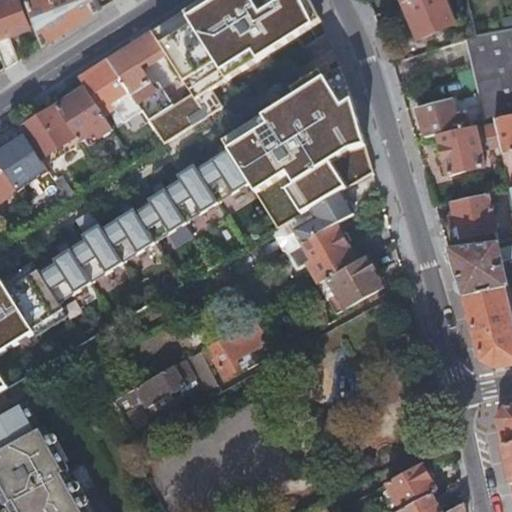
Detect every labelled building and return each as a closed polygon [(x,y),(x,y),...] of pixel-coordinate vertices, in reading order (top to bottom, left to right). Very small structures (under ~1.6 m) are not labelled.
[(19,0),(0,0),(0,36),(29,26),(19,0)] [(95,0),(27,0),(44,44),(99,8),(95,0)] [(170,107),(148,122),(163,144),(222,106),(211,90),(320,20),(309,0),(204,0),(151,34),(166,55),(191,94),(170,107)] [(452,19),(444,0),(411,0),(403,3),(417,39),(459,22),(457,17),(452,19)] [(495,120),(511,115),(511,27),(478,35),(465,39),(477,92),(417,108),(426,138),(442,134),(495,122),(495,120)] [(131,95),(148,122),(170,107),(159,89),(154,92),(138,68),(148,62),(150,66),(165,55),(151,34),(136,44),(126,50),(109,61),(131,95)] [(0,59),(4,69),(17,61),(8,36),(0,39),(0,59)] [(131,133),(148,122),(131,95),(109,61),(79,80),(85,89),(100,113),(111,106),(123,124),(125,123),(131,133)] [(0,394),(9,389),(0,374),(0,353),(35,333),(33,330),(65,311),(61,305),(252,185),(279,230),(341,193),(374,174),(343,68),(266,117),(271,126),(232,150),(226,142),(217,148),(222,156),(201,170),(195,161),(185,168),(190,176),(169,189),(164,181),(153,188),(158,196),(137,209),(132,201),(121,207),(127,216),(105,229),(93,210),(78,220),(90,239),(74,249),(68,240),(58,247),(63,256),(9,290),(4,281),(0,283),(0,394)] [(84,148),(111,130),(100,113),(85,89),(56,108),(75,137),(79,144),(81,143),(84,148)] [(39,160),(75,137),(56,108),(20,131),(22,135),(35,155),(39,160)] [(500,144),(509,188),(511,187),(511,115),(495,120),(495,122),(500,144)] [(500,144),(495,122),(442,134),(444,143),(442,143),(448,173),(484,165),(481,148),(500,144)] [(28,160),(35,155),(22,135),(0,149),(0,167),(5,175),(28,160)] [(5,175),(10,183),(33,168),(28,160),(5,175)] [(43,166),(66,201),(74,196),(50,161),(43,166)] [(0,196),(13,188),(10,183),(5,175),(0,167),(0,196)] [(494,243),(497,242),(511,237),(511,200),(511,195),(509,188),(487,193),(487,194),(453,202),(457,223),(456,223),(459,237),(491,230),(494,243)] [(283,252),(288,254),(304,245),(336,227),(355,216),(341,193),(279,230),(275,232),(275,238),(283,252)] [(304,245),(288,254),(298,270),(309,264),(320,285),(328,281),(363,261),(356,248),(354,245),(351,247),(352,241),(348,234),(341,232),(339,233),(336,227),(304,245)] [(501,262),(511,259),(511,245),(499,249),(497,242),(494,243),(449,248),(463,297),(465,297),(504,289),(507,288),(501,262)] [(335,293),(327,297),(326,298),(336,316),(385,288),(368,258),(363,261),(328,281),(335,293)] [(328,281),(320,285),(327,297),(335,293),(328,281)] [(495,368),(511,364),(511,324),(504,289),(465,297),(481,358),(495,368)] [(266,345),(254,323),(201,353),(208,367),(216,363),(225,380),(255,362),(250,353),(266,345)] [(208,367),(201,353),(193,358),(210,392),(219,387),(208,367)] [(108,406),(113,403),(124,397),(103,359),(87,369),(108,406)] [(124,397),(113,403),(134,441),(153,431),(137,402),(142,399),(147,409),(182,389),(182,388),(195,380),(185,362),(124,397)] [(46,426),(31,400),(27,403),(41,428),(46,426)] [(90,511),(84,499),(83,499),(81,493),(70,475),(69,473),(71,471),(66,463),(51,436),(46,426),(41,428),(27,403),(0,418),(0,492),(8,507),(10,506),(11,508),(13,511),(90,511)] [(411,410),(388,422),(397,439),(432,421),(423,404),(411,410)] [(511,444),(511,405),(506,407),(496,421),(502,447),(511,444)] [(56,433),(51,436),(66,463),(71,460),(56,433)] [(511,444),(502,447),(510,486),(511,485),(511,444)] [(401,511),(434,494),(437,492),(421,465),(387,484),(401,511)] [(74,473),(70,475),(81,493),(84,492),(74,473)] [(443,511),(434,494),(401,511),(443,511)] [(95,511),(87,497),(83,499),(84,499),(90,511),(95,511)]
